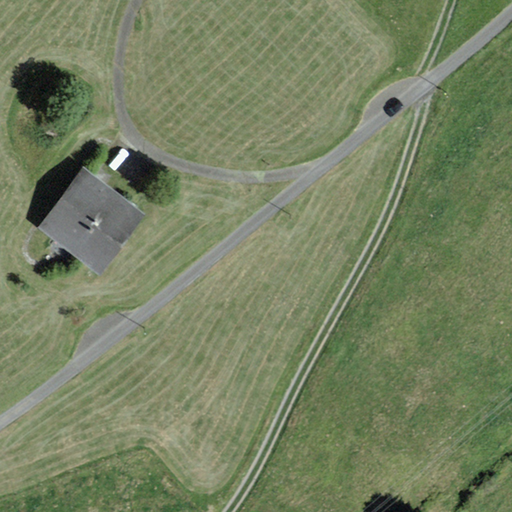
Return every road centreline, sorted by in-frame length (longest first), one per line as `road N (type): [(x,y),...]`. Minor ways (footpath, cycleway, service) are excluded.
road 1 (unclassified): [(0,421),(511,10)]
road 2 (track): [(418,87),(421,109),(381,228),(223,511)]
